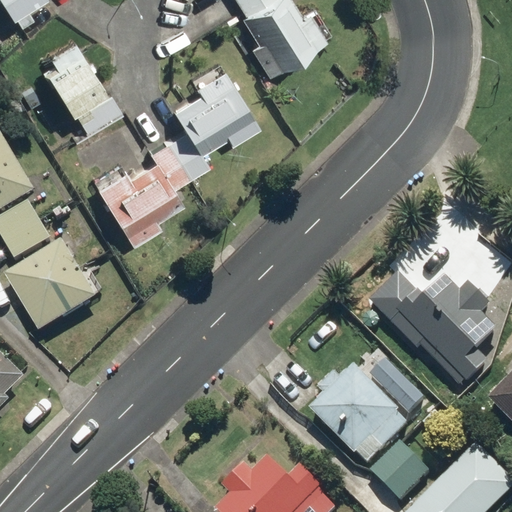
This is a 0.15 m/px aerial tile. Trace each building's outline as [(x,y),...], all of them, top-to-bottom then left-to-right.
[(0,0),(0,15),(7,26),(26,13),(19,2),(22,0),(0,0)] [(261,78),(318,40),(301,13),(295,17),(284,0),(221,0),(248,42),(240,47),(261,78)] [(54,115),(60,111),(73,134),(66,137),(70,144),(117,117),(78,51),(74,53),(67,41),(41,57),(46,66),(30,74),(54,115)] [(212,73),(208,66),(187,80),(192,86),(188,89),(191,95),(161,114),(174,133),(140,155),(145,162),(124,175),(120,168),(86,190),(124,249),(155,229),(151,223),(178,206),(168,190),(206,166),(198,153),(218,140),(223,148),(258,125),(221,68),(212,73)] [(0,249),(8,263),(49,239),(27,202),(34,198),(0,140),(0,249)] [(93,301),(56,245),(0,281),(0,282),(36,338),(93,301)] [(418,349),(461,391),(489,362),(477,350),(493,334),(480,322),(492,310),(467,286),(461,293),(439,272),(416,296),(392,273),(362,304),(413,354),(418,349)] [(399,511),(393,506),(427,471),(394,440),(409,424),(405,420),(425,400),(384,361),(364,383),(348,368),(335,381),(328,375),(311,393),(317,399),(302,415),(348,459),(330,478),(365,511),(399,511)] [(0,407),(2,406),(0,403),(0,397),(16,383),(0,366),(0,407)] [(511,372),(483,402),(511,429),(511,372)] [(491,511),(511,492),(511,485),(473,445),(404,511),(491,511)] [(333,511),(337,508),(299,467),(284,481),(266,462),(251,475),(242,466),(216,489),(225,499),(210,511),(333,511)]
